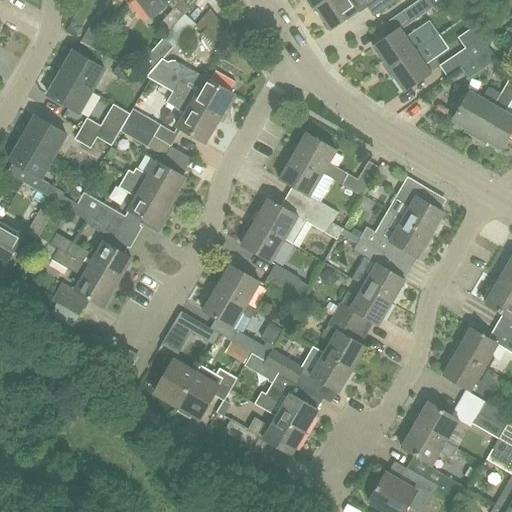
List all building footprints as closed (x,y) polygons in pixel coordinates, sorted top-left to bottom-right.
[(138,0),(152,18),(175,0),(138,0)] [(309,0),(316,8),(327,0),(309,0)] [(358,11),(359,13),(367,7),(374,17),(398,0),(368,0),(369,0),(368,0),(327,0),(316,8),(331,30),(358,11)] [(372,46),(388,70),(418,49),(411,38),(408,40),(401,30),(433,8),(436,12),(449,3),(446,0),(419,0),(403,12),(402,11),(381,26),(388,36),(372,46)] [(168,34),(184,15),(175,7),(172,10),(158,25),(168,34)] [(81,42),(91,47),(100,32),(90,26),(81,42)] [(440,66),(448,77),(490,49),(473,28),(458,38),(465,48),(440,66)] [(110,37),(100,32),(91,47),(102,53),(110,37)] [(147,76),(146,77),(172,92),(178,81),(197,92),(205,78),(196,73),(182,77),(180,75),(182,71),(182,67),(180,64),(176,62),(172,62),(169,63),(166,68),(159,63),(173,47),(164,38),(137,68),(147,76)] [(426,60),(418,49),(388,70),(404,93),(432,74),(423,62),(426,60)] [(490,49),(448,77),(461,68),(468,79),(495,61),(498,59),(490,49)] [(64,61),(57,71),(91,91),(105,69),(74,51),(67,63),(64,61)] [(135,73),(119,63),(113,74),(129,83),(135,73)] [(78,114),(91,91),(57,71),(51,82),(55,84),(48,96),(78,114)] [(210,81),(205,78),(197,92),(178,81),(172,92),(219,119),(234,95),(230,93),(236,83),(216,71),(210,81)] [(477,134),(502,149),(511,131),(511,116),(505,113),(511,100),(511,80),(510,79),(499,97),(477,134)] [(453,120),(477,134),(499,97),(489,91),(483,101),(469,92),(453,120)] [(205,144),(219,119),(172,92),(166,102),(185,113),(177,127),(205,144)] [(108,124),(119,103),(108,98),(98,119),(108,124)] [(133,109),(126,121),(154,137),(161,126),(133,109)] [(26,126),(19,137),(53,157),(66,134),(36,116),(29,128),(26,126)] [(87,118),(81,129),(97,138),(103,128),(87,118)] [(148,148),(154,137),(126,121),(120,131),(148,148)] [(162,138),(178,144),(182,132),(166,126),(162,138)] [(97,138),(81,129),(75,139),(91,149),(97,138)] [(342,185),(348,175),(330,164),(337,151),(306,133),(293,156),(324,174),(323,174),(342,185)] [(48,197),(58,204),(65,193),(40,179),(53,157),(19,137),(13,147),(17,149),(10,161),(30,173),(24,184),(48,197)] [(310,197),(323,174),(324,174),(293,156),(279,179),(310,197)] [(363,195),(363,196),(379,168),(368,161),(358,180),(351,190),(362,197),(363,195)] [(136,168),(134,173),(129,170),(125,176),(173,204),(175,199),(174,198),(185,178),(157,162),(149,176),(136,168)] [(0,183),(17,194),(23,183),(0,169),(0,183)] [(142,223),(158,232),(168,215),(165,213),(168,207),(170,208),(173,204),(125,176),(119,187),(136,198),(129,211),(144,220),(142,223)] [(411,205),(402,219),(432,236),(445,214),(433,206),(439,196),(410,178),(398,198),(411,205)] [(84,193),(78,204),(119,228),(125,217),(84,193)] [(51,216),(58,204),(48,197),(26,233),(37,240),(51,216)] [(296,215),(281,206),(268,199),(254,222),(293,245),(306,222),(337,240),(343,230),(308,209),(302,205),(296,215)] [(314,199),(308,209),(343,230),(347,222),(336,216),(338,213),(314,199)] [(119,228),(78,204),(77,204),(92,212),(85,223),(107,236),(104,242),(109,245),(119,228)] [(367,227),(360,239),(394,259),(401,248),(419,259),(432,236),(402,219),(393,234),(381,226),(377,233),(367,227)] [(23,236),(0,222),(0,267),(3,270),(23,236)] [(293,245),(254,222),(241,245),(272,263),(285,240),(293,245)] [(96,256),(72,242),(56,233),(50,244),(117,283),(132,259),(109,245),(104,242),(96,256)] [(387,270),(394,259),(360,239),(353,250),(370,260),(357,282),(363,286),(393,303),(406,281),(387,270)] [(83,277),(75,290),(62,283),(52,301),(79,317),(89,299),(103,307),(117,283),(50,244),(49,245),(57,250),(52,259),(83,277)] [(511,257),(499,279),(511,286),(511,257)] [(270,275),(305,295),(294,289),(300,279),(276,264),(270,275)] [(230,265),(216,288),(247,306),(247,305),(260,283),(230,265)] [(299,306),(305,295),(270,275),(263,285),(299,306)] [(511,286),(499,279),(485,304),(511,319),(511,286)] [(379,326),(393,303),(363,286),(356,297),(348,292),(335,315),(362,331),(368,319),(379,326)] [(247,306),(216,288),(211,297),(207,296),(201,306),(204,309),(203,311),(234,329),(242,314),(251,319),(256,310),(247,305),(247,306)] [(355,342),(362,331),(335,315),(328,326),(329,326),(322,337),(330,341),(323,353),(353,371),(366,348),(355,342)] [(197,321),(190,332),(213,345),(220,335),(197,321)] [(381,326),(378,335),(401,345),(405,336),(381,326)] [(498,344),(488,339),(470,328),(457,352),(488,370),(494,358),(491,356),(498,344)] [(253,354),(260,358),(265,361),(272,351),(274,346),(266,342),(264,346),(237,331),(231,341),(253,354)] [(272,351),(265,361),(264,364),(279,373),(296,383),(303,369),(272,351)] [(481,381),(488,370),(457,352),(443,375),(471,391),(478,379),(481,381)] [(340,393),(353,371),(323,353),(310,376),(340,393)] [(260,358),(253,354),(249,361),(252,363),(257,362),(260,358)] [(154,394),(177,407),(197,373),(174,360),(154,394)] [(199,420),(214,395),(224,401),(237,379),(220,369),(212,382),(197,373),(177,407),(199,420)] [(276,416),(305,433),(318,411),(295,397),(301,386),(296,383),(279,373),(266,395),(261,392),(255,404),(276,416)] [(447,443),(460,421),(428,402),(414,424),(446,443),(447,443)] [(479,413),(505,428),(511,418),(485,402),(479,413)] [(499,438),(505,428),(479,413),(472,424),(498,439),(499,438)] [(292,455),(305,433),(276,416),(270,427),(255,418),(248,429),(232,419),(225,431),(251,447),(258,436),(292,455)] [(446,443),(414,424),(401,447),(433,466),(441,453),(448,457),(453,456),(457,449),(447,443),(446,443)] [(493,449),(511,460),(511,447),(506,444),(506,443),(511,433),(511,431),(505,428),(499,438),(498,439),(493,449)] [(511,475),(511,460),(493,449),(486,460),(511,475)] [(419,511),(423,511),(438,487),(437,486),(418,475),(411,488),(386,473),(369,502),(386,511),(404,511),(408,505),(419,511)] [(469,490),(443,475),(437,486),(438,487),(463,501),(469,490)] [(511,511),(511,476),(495,506),(506,511),(511,511)] [(71,511),(79,500),(61,491),(50,507),(58,511),(71,511)]
